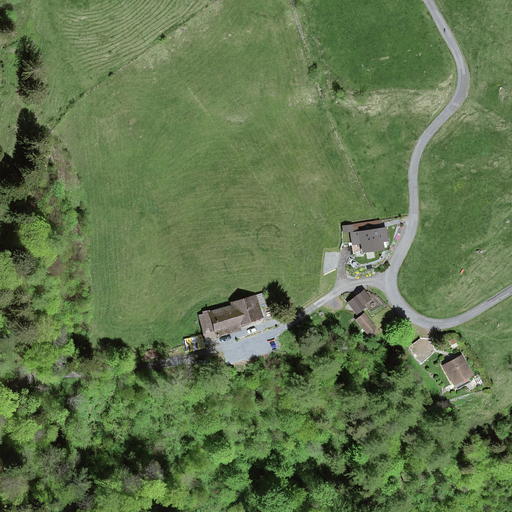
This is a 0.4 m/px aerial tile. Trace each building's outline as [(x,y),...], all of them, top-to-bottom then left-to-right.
[(387,222),(348,228),(352,253),(391,247),(387,222)] [(367,304),(359,293),(350,301),(358,311),(367,304)] [(261,297),(208,311),(215,334),(267,319),(261,297)] [(374,326),(364,314),(356,321),(366,333),(374,326)] [(202,334),(186,337),(188,350),(205,347),(202,334)] [(462,355),(443,365),(456,388),(475,378),(462,355)]
